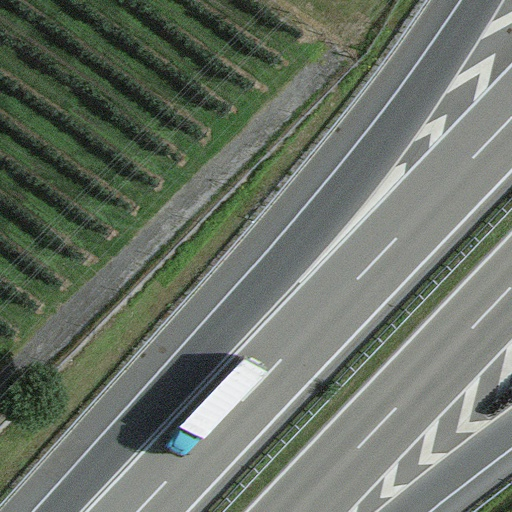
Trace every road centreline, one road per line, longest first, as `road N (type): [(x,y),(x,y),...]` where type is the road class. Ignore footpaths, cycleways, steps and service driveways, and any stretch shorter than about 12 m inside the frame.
road 1 (motorway): [(484,0),(294,258),(56,511)]
road 2 (motorway): [(511,117),(141,511)]
road 3 (motorway): [(300,511),(511,285)]
road 4 (motorway): [(405,511),(511,428)]
